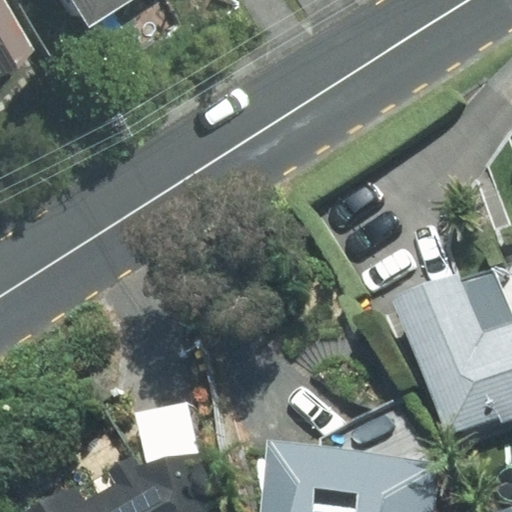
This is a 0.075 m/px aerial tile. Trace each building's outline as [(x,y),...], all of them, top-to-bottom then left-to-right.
[(89,0),(49,0),(60,18),(89,0)] [(0,63),(24,50),(0,8),(0,63)] [(511,318),(499,282),(477,289),(473,275),(408,299),(458,438),(508,421),(509,425),(511,424),(511,318)] [(438,511),(444,464),(279,445),(270,511),(438,511)] [(233,511),(221,451),(144,466),(137,456),(114,468),(122,482),(93,499),(84,484),(39,511),(233,511)]
